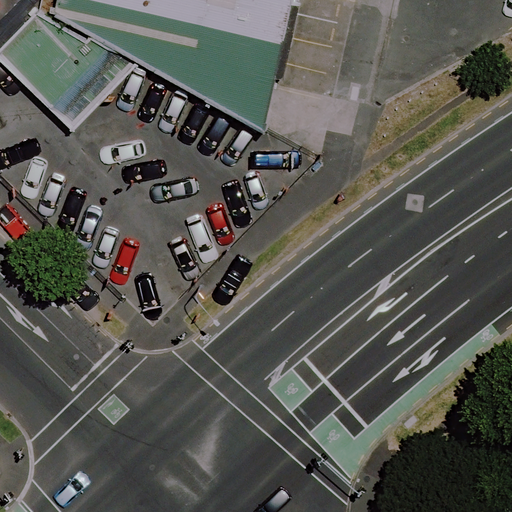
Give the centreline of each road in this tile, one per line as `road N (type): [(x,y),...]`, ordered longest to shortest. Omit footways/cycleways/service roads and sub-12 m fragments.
road 1 (secondary): [(142,458),(289,315),(511,151)]
road 2 (secondary): [(511,253),(337,391),(222,511)]
road 3 (unclassified): [(142,458),(0,320)]
